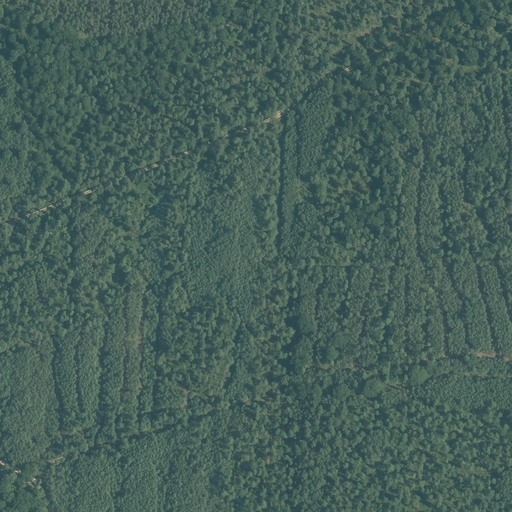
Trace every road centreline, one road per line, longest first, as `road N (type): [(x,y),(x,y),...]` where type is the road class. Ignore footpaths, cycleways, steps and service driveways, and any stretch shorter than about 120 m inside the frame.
road 1 (track): [(0,226),(282,114),(490,0)]
road 2 (track): [(0,483),(269,398),(352,398),(439,377),(511,379)]
road 3 (track): [(264,511),(282,114)]
